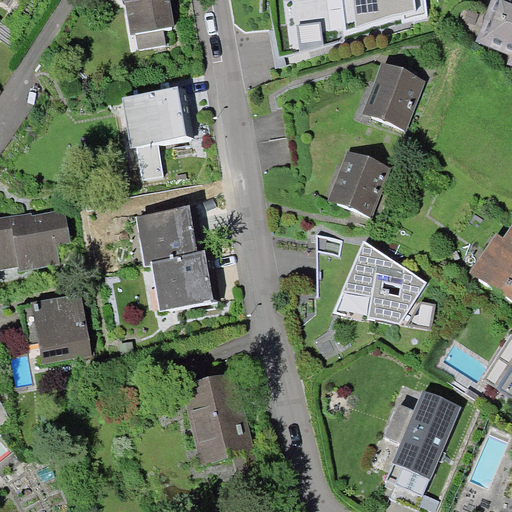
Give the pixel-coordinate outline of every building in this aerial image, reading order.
[(166,0),(109,0),(120,7),(126,36),(173,30),(166,0)] [(416,0),(333,0),(337,35),(418,11),(416,0)] [(511,2),(505,0),(487,0),(469,44),(509,60),(506,67),(511,69),(511,2)] [(422,83),(381,68),(362,120),(403,135),(422,83)] [(184,90),(119,101),(127,151),(192,140),(184,90)] [(392,174),(342,155),(327,192),(377,212),(392,174)] [(197,209),(132,219),(140,268),(146,267),(154,317),(220,306),(212,254),(204,255),(197,209)] [(59,212),(0,223),(0,280),(70,267),(59,212)] [(511,232),(501,225),(465,279),(511,310),(511,232)] [(425,282),(363,240),(341,292),(370,297),(367,318),(399,322),(425,282)] [(78,298),(24,308),(35,367),(88,358),(78,298)] [(511,333),(481,379),(511,398),(511,333)] [(231,376),(176,390),(196,471),(251,457),(231,376)] [(457,413),(418,395),(386,467),(425,484),(457,413)]
